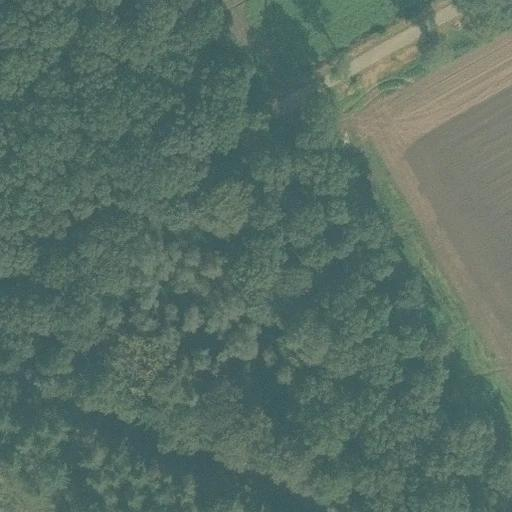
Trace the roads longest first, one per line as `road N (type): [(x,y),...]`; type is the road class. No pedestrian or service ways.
road 1 (unclassified): [(0,261),(464,0)]
road 2 (unclassified): [(299,511),(205,447),(89,397),(0,374)]
